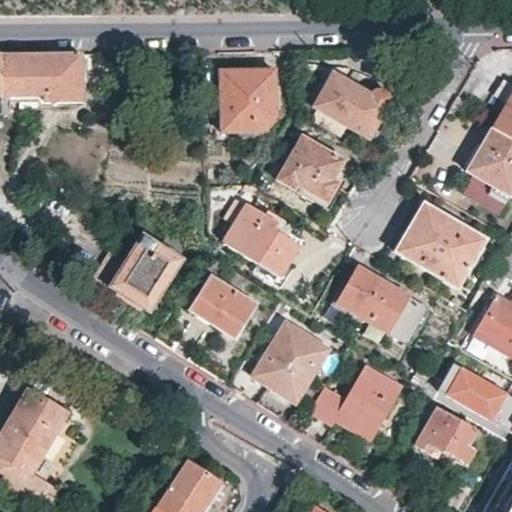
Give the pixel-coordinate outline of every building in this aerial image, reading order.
[(0,97),(0,98),(0,115),(9,115),(9,98),(42,97),(43,103),(80,102),(80,53),(43,54),(0,54),(0,97)] [(274,101),(273,69),(218,70),(220,131),(254,130),(253,121),(261,121),(264,121),(268,120),(269,115),(269,102),(274,101)] [(378,90),(372,93),(332,71),(311,107),(367,138),(387,105),(388,101),(388,95),(385,92),(381,89),(378,90)] [(511,91),(491,126),(511,138),(511,91)] [(468,98),(457,92),(451,102),(461,108),(468,98)] [(511,187),(511,138),(491,126),(481,144),(488,149),(473,174),(508,194),(511,187)] [(332,180),(343,161),(299,136),(275,179),(293,190),(296,184),(326,202),(337,183),(332,180)] [(246,204),(234,197),(222,215),(235,223),(246,204)] [(275,275),(296,244),(277,232),(282,224),(247,203),(235,223),(224,241),(275,275)] [(456,286),(484,238),(423,204),(395,251),(456,286)] [(116,209),(104,205),(100,220),(111,224),(116,209)] [(161,290),(180,259),(141,234),(110,287),(143,308),(156,287),(161,290)] [(511,279),(511,240),(510,244),(507,242),(493,270),(511,279)] [(214,270),(219,261),(206,253),(201,261),(214,270)] [(404,343),(426,307),(356,266),(336,303),(404,343)] [(233,337),(254,302),(210,275),(189,310),(233,337)] [(148,312),(161,290),(156,287),(143,308),(148,312)] [(511,303),(495,293),(471,334),(511,358),(511,303)] [(295,402),(326,349),(283,323),(251,376),(295,402)] [(373,434),(400,389),(363,367),(344,401),(332,394),(317,417),(331,425),(334,420),(355,433),(359,427),(373,434)] [(317,417),(332,394),(321,388),(307,411),(317,417)] [(66,413),(27,391),(0,435),(0,485),(39,506),(41,506),(43,506),(45,506),(47,506),(48,505),(50,504),(51,504),(53,502),(54,501),(55,499),(56,498),(56,496),(57,494),(57,492),(57,490),(57,489),(56,487),(55,485),(53,483),(34,473),(66,413)] [(466,444),(474,429),(424,400),(413,420),(422,427),(412,443),(427,453),(431,447),(463,466),(473,449),(466,444)] [(369,441),(373,434),(359,427),(355,433),(369,441)] [(197,511),(218,483),(185,459),(149,511),(197,511)] [(511,511),(511,481),(493,511),(511,511)]
